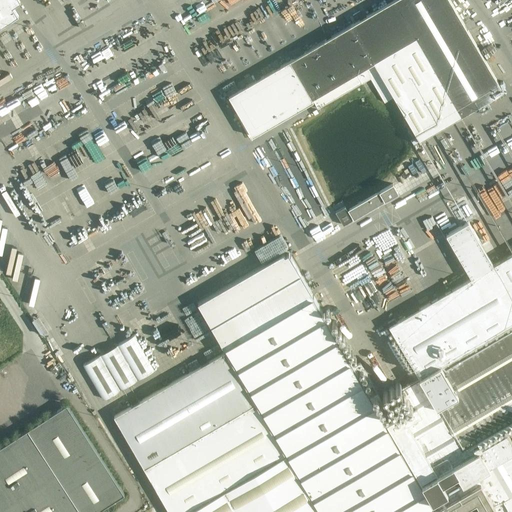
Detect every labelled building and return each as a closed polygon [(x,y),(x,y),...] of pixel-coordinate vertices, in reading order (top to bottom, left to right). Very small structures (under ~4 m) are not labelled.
[(0,0),(0,28),(18,17),(7,0),(0,0)] [(225,0),(211,8),(216,17),(234,8),(229,0),(225,0)] [(449,0),(393,0),(289,61),(229,96),(252,136),(313,101),(317,108),(361,83),(362,84),(370,79),(384,103),(394,97),(419,140),(503,92),(449,0)] [(180,109),(172,91),(160,97),(168,115),(180,109)] [(478,139),(482,148),(488,146),(485,137),(478,139)] [(32,170),(41,189),(55,182),(51,175),(77,162),(71,151),(85,145),(84,143),(32,170)] [(131,179),(136,186),(145,179),(132,162),(125,168),(128,172),(123,176),(128,182),(131,179)] [(406,168),(411,177),(415,175),(410,166),(406,168)] [(393,184),(349,210),(354,219),(398,193),(393,184)] [(317,210),(323,213),(326,205),(320,203),(317,210)] [(345,207),(335,212),(343,225),(352,220),(345,207)] [(240,245),(232,250),(237,258),(245,253),(240,245)] [(500,511),(507,508),(509,511),(511,511),(511,442),(507,434),(511,430),(511,253),(389,326),(419,377),(403,387),(414,407),(387,423),(385,419),(391,415),(360,363),(354,366),(314,297),(288,254),(285,256),(283,253),(197,303),(225,351),(114,416),(169,511),(500,511)] [(39,316),(32,320),(42,335),(49,331),(39,316)] [(137,379),(154,369),(135,335),(118,345),(137,379)] [(28,353),(33,364),(47,357),(42,347),(28,353)] [(101,355),(84,365),(103,399),(120,389),(101,355)] [(95,511),(124,494),(66,405),(0,447),(0,511),(95,511)]
